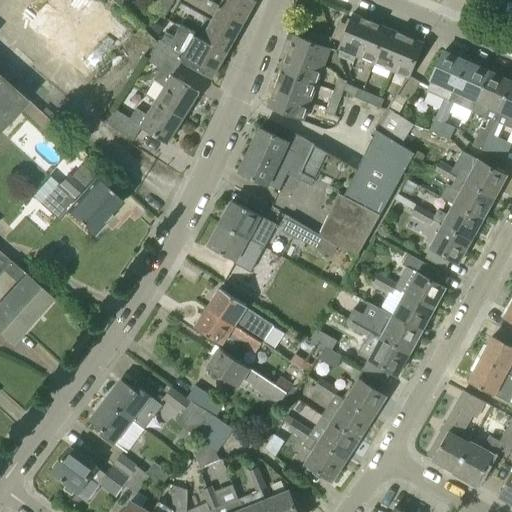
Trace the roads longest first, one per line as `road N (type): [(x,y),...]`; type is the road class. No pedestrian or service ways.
road 1 (residential): [(0,488),(136,298),(215,150),(278,0)]
road 2 (residential): [(390,455),(511,218)]
road 3 (residential): [(511,61),(375,0)]
